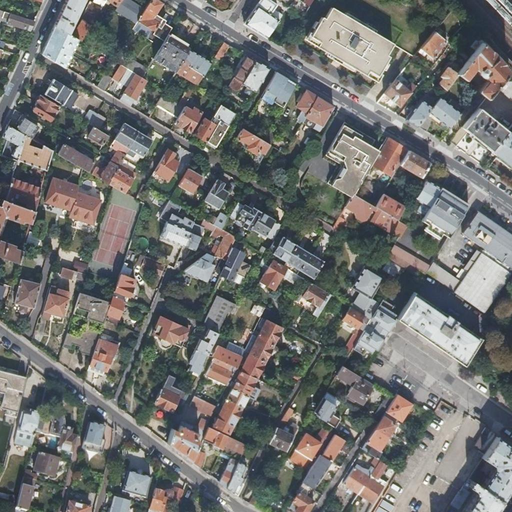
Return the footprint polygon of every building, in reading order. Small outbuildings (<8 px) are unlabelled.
[(65,0),(53,26),(69,35),(85,0),(65,0)] [(89,0),(80,19),(82,20),(82,21),(94,0),(89,0)] [(96,0),(94,0),(82,21),(85,22),(87,20),(98,1),(96,0)] [(96,0),(98,1),(87,20),(92,23),(95,17),(99,11),(105,0),(96,0)] [(162,2),(158,0),(148,0),(133,25),(136,27),(138,23),(153,31),(152,34),(164,40),(167,35),(172,27),(164,22),(165,20),(155,14),(162,2)] [(269,0),(259,0),(243,24),(255,31),(266,37),(281,15),(272,9),(275,4),(269,0)] [(393,42),(332,6),(325,17),(322,16),(311,35),(320,41),(317,46),(365,74),(368,69),(377,75),(389,56),(386,54),(393,42)] [(34,20),(0,9),(0,19),(1,19),(6,21),(6,22),(29,29),(34,20)] [(72,37),(77,40),(80,41),(81,39),(86,32),(90,25),(85,22),(82,21),(82,20),(72,37)] [(41,53),(64,67),(77,40),(72,37),(69,35),(53,26),(41,53)] [(445,41),(433,31),(420,49),(432,58),(445,41)] [(86,32),(81,39),(98,49),(103,42),(86,32)] [(164,40),(153,58),(175,71),(176,70),(189,48),(167,35),(164,40)] [(229,44),(223,41),(214,55),(220,59),(229,44)] [(0,48),(18,54),(20,49),(0,42),(0,48)] [(495,87),(504,75),(508,71),(498,60),(482,43),(467,62),(458,74),(457,74),(463,80),(463,79),(466,80),(475,68),(479,72),(479,73),(479,74),(479,75),(480,75),(481,76),(482,76),(483,76),(487,80),(479,90),(479,93),(483,95),(474,106),(474,108),(475,109),(477,107),(485,97),(486,98),(495,87)] [(189,48),(176,70),(197,83),(199,80),(203,74),(211,61),(189,48)] [(117,51),(112,59),(119,63),(127,68),(136,73),(142,77),(147,69),(117,51)] [(112,60),(99,52),(95,59),(115,71),(119,63),(112,59),(112,60)] [(247,55),(228,87),(235,90),(238,89),(240,85),(241,83),(255,59),(247,55)] [(255,59),(241,83),(246,86),(253,90),(254,91),(268,67),(261,63),(255,59)] [(119,63),(115,71),(112,77),(119,82),(127,68),(119,63)] [(457,74),(458,74),(448,67),(441,76),(443,77),(439,83),(438,84),(445,90),(457,74)] [(122,78),(129,81),(134,73),(127,69),(122,78)] [(285,77),(275,71),(259,98),(270,105),(272,101),(281,106),(295,83),(285,77)] [(101,72),(94,85),(104,91),(111,78),(101,72)] [(88,73),(84,79),(92,83),(95,78),(88,73)] [(130,80),(119,99),(129,106),(133,100),(141,86),(139,85),(143,78),(142,77),(136,73),(131,81),(130,80)] [(203,74),(199,80),(203,82),(208,77),(203,74)] [(511,81),(504,75),(495,87),(511,100),(511,81)] [(70,89),(53,79),(44,93),(62,104),(70,89)] [(405,87),(395,79),(383,94),(399,106),(416,87),(410,82),(405,87)] [(253,90),(246,86),(243,91),(250,95),(253,90)] [(162,93),(156,103),(177,115),(183,106),(192,91),(187,88),(178,103),(162,93)] [(316,95),(305,89),(295,106),(301,109),(296,117),(301,121),(304,115),(316,95)] [(57,106),(39,95),(31,111),(50,122),(57,106)] [(318,130),(333,105),(316,95),(304,115),(315,122),(312,126),(318,130)] [(420,100),(405,119),(417,126),(435,103),(425,95),(421,100),(420,100)] [(223,96),(218,103),(220,104),(232,111),(236,104),(223,96)] [(441,123),(449,128),(460,113),(439,97),(435,103),(417,126),(425,131),(432,121),(434,118),(441,123)] [(220,104),(213,116),(219,120),(227,125),(234,113),(232,111),(220,104)] [(177,115),(173,122),(189,131),(200,112),(192,108),(191,110),(183,106),(177,115)] [(461,128),(490,151),(506,130),(477,107),(475,109),(461,128)] [(89,109),(82,121),(88,124),(89,124),(90,125),(96,114),(89,109)] [(105,118),(97,113),(96,114),(90,125),(93,127),(97,130),(105,118)] [(17,121),(12,129),(24,135),(30,139),(31,136),(36,126),(22,118),(19,123),(17,121)] [(215,125),(203,118),(193,133),(206,141),(215,125)] [(434,118),(432,121),(438,126),(441,123),(434,118)] [(219,120),(215,125),(206,141),(204,144),(211,147),(213,148),(227,125),(219,120)] [(123,123),(113,139),(128,148),(138,131),(123,123)] [(90,125),(89,124),(84,133),(88,135),(93,127),(90,125)] [(12,129),(7,125),(6,125),(2,137),(16,145),(11,155),(3,181),(10,183),(11,180),(16,162),(24,135),(12,129)] [(288,132),(293,135),(297,128),(292,125),(288,132)] [(107,136),(97,130),(93,127),(88,135),(87,136),(102,145),(107,136)] [(262,139),(241,127),(235,138),(246,144),(244,148),(255,154),(258,150),(264,153),(269,144),(262,139)] [(352,194),(372,159),(365,155),(369,148),(338,129),(322,157),(336,165),(327,183),(350,196),(352,193),(352,194)] [(267,130),(262,139),(269,144),(270,144),(275,135),(267,130)] [(506,130),(490,151),(511,168),(511,134),(506,130)] [(151,140),(138,131),(128,148),(122,158),(132,165),(138,155),(141,157),(151,140)] [(30,139),(24,135),(16,162),(45,170),(51,151),(41,146),(40,149),(26,145),(30,139)] [(41,145),(43,142),(31,136),(30,139),(41,145)] [(392,140),(386,136),(381,143),(384,145),(372,164),(389,174),(399,157),(401,155),(392,149),(393,147),(396,149),(399,144),(392,140)] [(128,148),(113,139),(109,147),(115,150),(109,161),(117,166),(122,158),(128,148)] [(62,144),(56,154),(71,163),(77,153),(62,144)] [(204,144),(202,148),(208,152),(211,147),(204,144)] [(406,149),(399,144),(396,149),(393,147),(392,149),(401,155),(399,157),(402,158),(407,149),(406,149)] [(413,153),(407,149),(402,158),(399,164),(421,177),(429,162),(413,153)] [(173,154),(166,150),(164,154),(163,154),(153,171),(166,179),(176,162),(170,158),(173,154)] [(77,153),(71,163),(81,169),(86,172),(92,162),(77,153)] [(133,165),(132,165),(122,158),(117,166),(107,184),(112,187),(122,193),(133,174),(130,171),(133,165)] [(117,166),(109,161),(103,172),(94,167),(90,174),(107,184),(117,166)] [(200,176),(187,169),(177,185),(190,193),(200,176)] [(52,177),(44,202),(69,211),(68,217),(92,225),(100,200),(84,195),(76,192),(77,186),(52,177)] [(223,183),(215,179),(203,200),(217,208),(226,192),(220,188),(223,183)] [(428,207),(439,188),(425,179),(413,198),(420,203),(416,210),(423,215),(428,207)] [(11,180),(10,183),(5,201),(1,199),(0,201),(0,255),(17,262),(21,249),(14,247),(14,246),(13,244),(0,239),(0,222),(3,214),(4,215),(5,217),(19,222),(22,221),(22,220),(29,223),(40,187),(11,180)] [(142,184),(133,199),(141,203),(139,208),(141,208),(146,211),(157,193),(155,192),(144,185),(142,184)] [(451,195),(439,188),(428,207),(423,215),(419,221),(427,225),(441,234),(447,238),(468,206),(455,198),(454,200),(450,197),(451,195)] [(350,196),(344,206),(353,211),(354,217),(359,220),(362,216),(365,218),(366,216),(370,218),(369,220),(388,232),(388,231),(399,238),(406,226),(395,219),(373,206),(352,194),(352,193),(350,196)] [(381,193),(373,206),(395,219),(403,206),(381,193)] [(177,213),(181,206),(169,200),(159,217),(166,221),(160,236),(183,246),(190,230),(193,222),(177,213)] [(250,229),(260,212),(251,207),(250,209),(242,205),(234,219),(242,224),(240,226),(249,231),(250,229)] [(511,270),(511,234),(477,211),(461,233),(483,248),(481,252),(460,281),(432,262),(430,266),(425,273),(453,292),(483,313),(484,312),(492,318),(505,297),(498,292),(511,270)] [(273,220),(260,212),(250,229),(263,237),(273,220)] [(213,216),(209,222),(221,230),(227,219),(227,218),(219,213),(216,218),(213,216)] [(209,222),(196,215),(193,222),(190,230),(183,246),(190,248),(200,226),(211,232),(210,235),(216,238),(218,235),(223,238),(221,243),(217,241),(214,246),(211,253),(222,258),(225,251),(228,253),(235,238),(227,233),(221,230),(209,222)] [(338,216),(332,226),(337,229),(343,219),(338,216)] [(227,219),(221,230),(227,233),(233,222),(227,219)] [(272,242),(274,239),(268,236),(261,248),(266,252),(267,251),(270,245),(272,242)] [(281,239),(276,236),(274,239),(272,242),(278,245),(281,239)] [(282,238),(281,239),(278,245),(272,242),(270,245),(267,251),(272,254),(270,258),(272,260),(283,266),(285,262),(295,245),(282,238)] [(393,244),(385,258),(387,259),(388,260),(401,267),(421,280),(425,273),(430,266),(393,244)] [(308,253),(295,245),(285,262),(298,270),(308,253)] [(22,248),(21,249),(17,262),(23,264),(27,250),(22,248)] [(232,258),(229,257),(221,275),(231,279),(234,272),(244,277),(249,264),(240,260),(243,253),(236,250),(232,258)] [(183,271),(206,281),(210,273),(214,264),(208,261),(210,255),(206,253),(194,262),(183,271)] [(322,261),(308,253),(298,270),(312,278),(322,261)] [(264,255),(262,254),(258,261),(256,264),(266,270),(265,272),(263,275),(256,287),(263,291),(270,295),(277,283),(281,276),(295,285),(300,276),(296,274),(286,268),(283,266),(272,260),(270,258),(264,255)] [(163,263),(145,256),(141,267),(159,274),(163,263)] [(401,267),(388,260),(383,269),(395,276),(401,267)] [(87,265),(75,261),(72,269),(84,273),(87,265)] [(17,262),(15,271),(21,273),(23,264),(17,262)] [(63,267),(54,264),(52,270),(61,273),(63,267)] [(125,267),(121,265),(116,280),(111,295),(123,300),(124,300),(126,294),(129,295),(132,285),(131,285),(133,278),(127,276),(130,268),(125,267)] [(351,287),(369,298),(382,276),(364,265),(351,287)] [(71,278),(73,270),(63,267),(61,273),(60,275),(71,278)] [(305,279),(300,276),(295,285),(299,288),(305,279)] [(33,308),(40,284),(20,279),(14,303),(33,308)] [(330,294),(310,282),(305,279),(299,288),(294,297),(298,300),(301,296),(317,306),(321,309),(330,294)] [(102,296),(80,289),(73,313),(88,318),(84,330),(83,330),(82,330),(82,331),(81,331),(80,332),(80,333),(80,334),(79,334),(79,335),(80,336),(67,332),(63,346),(70,349),(72,342),(80,344),(78,351),(91,355),(97,338),(99,332),(90,328),(93,319),(102,322),(103,319),(109,301),(101,298),(102,296)] [(62,316),(67,298),(49,293),(41,317),(48,319),(50,313),(62,316)] [(413,293),(398,316),(396,319),(463,364),(479,338),(455,321),(455,320),(446,313),(445,314),(413,293)] [(111,295),(109,301),(103,319),(115,323),(123,300),(111,295)] [(231,312),(235,304),(217,295),(203,326),(208,328),(217,332),(221,324),(228,311),(231,312)] [(265,308),(247,298),(244,305),(251,309),(250,311),(260,317),(260,316),(261,315),(265,308)] [(398,316),(379,304),(370,318),(366,324),(363,330),(358,337),(354,343),(373,355),(375,352),(379,345),(392,326),(396,319),(398,316)] [(317,316),(321,309),(317,306),(312,313),(317,316)] [(370,318),(350,306),(342,320),(356,328),(361,320),(362,321),(366,324),(370,318)] [(234,314),(231,312),(228,311),(221,324),(228,327),(234,314)] [(181,345),(189,329),(161,316),(153,333),(173,342),(181,346),(181,345)] [(259,333),(254,330),(252,334),(272,344),(281,327),(277,325),(262,317),(258,324),(262,326),(259,333)] [(366,324),(362,321),(358,327),(363,330),(366,324)] [(363,330),(358,327),(354,334),(353,333),(353,334),(358,337),(363,330)] [(217,332),(208,328),(203,340),(199,338),(195,348),(205,353),(207,354),(218,333),(217,332)] [(272,344),(252,334),(246,345),(244,348),(243,350),(249,353),(264,361),(272,344)] [(358,337),(353,334),(344,349),(349,352),(354,343),(358,337)] [(97,338),(91,355),(87,369),(102,374),(104,370),(106,370),(111,356),(112,357),(116,342),(108,339),(107,341),(97,338)] [(243,350),(244,348),(226,340),(223,347),(217,344),(212,356),(214,357),(206,375),(226,385),(235,367),(243,350)] [(205,353),(195,348),(190,358),(193,360),(189,369),(192,371),(191,373),(197,376),(204,361),(202,360),(205,353)] [(256,378),(264,361),(249,353),(241,370),(256,378)] [(360,375),(342,364),(336,374),(352,384),(348,390),(349,391),(347,394),(348,394),(347,396),(353,400),(355,398),(361,402),(366,394),(368,395),(369,395),(371,390),(371,389),(370,388),(373,383),(360,375)] [(247,395),(256,378),(241,370),(235,367),(226,385),(232,387),(233,388),(247,395)] [(4,373),(17,376),(18,371),(4,368),(3,373),(4,373)] [(17,414),(26,379),(17,376),(4,373),(3,373),(0,372),(0,406),(1,406),(0,409),(7,411),(17,414)] [(161,388),(154,402),(171,410),(175,403),(182,406),(189,393),(171,385),(175,377),(168,374),(161,388)] [(256,399),(247,395),(233,388),(232,387),(223,405),(239,413),(243,404),(252,407),(256,399)] [(62,403),(45,390),(41,408),(47,409),(48,409),(49,409),(50,409),(51,409),(52,408),(53,409),(54,409),(56,409),(57,410),(58,410),(62,403)] [(334,396),(326,391),(313,412),(317,415),(316,417),(326,422),(335,406),(330,403),(334,396)] [(385,411),(394,396),(387,392),(375,412),(382,416),(385,411)] [(407,402),(408,401),(395,393),(394,396),(385,411),(393,415),(396,411),(403,416),(410,404),(407,402)] [(339,399),(334,396),(330,403),(335,406),(339,399)] [(210,417),(215,409),(216,406),(195,397),(191,408),(210,417)] [(215,409),(220,411),(223,405),(217,403),(216,406),(215,409)] [(229,433),(239,413),(223,405),(220,411),(213,426),(229,433)] [(292,410),(288,407),(280,420),(284,423),(292,410)] [(33,435),(39,412),(30,410),(29,414),(21,413),(17,431),(33,435)] [(374,428),(388,436),(398,419),(393,415),(385,411),(382,416),(378,422),(374,428)] [(398,419),(401,420),(403,416),(396,411),(393,415),(398,419)] [(47,435),(49,436),(60,439),(57,449),(72,453),(77,436),(70,434),(71,429),(63,427),(64,425),(64,422),(63,420),(62,418),(61,416),(60,414),(58,412),(57,412),(52,420),(54,422),(53,424),(52,425),(45,423),(45,421),(44,419),(43,418),(42,417),(41,417),(39,416),(35,432),(41,433),(42,434),(44,434),(45,435),(47,435)] [(168,443),(191,460),(208,421),(202,418),(195,431),(192,429),(193,425),(181,420),(177,430),(172,427),(168,443)] [(87,422),(83,438),(100,442),(104,426),(87,422)] [(282,430),(276,427),(269,443),(286,451),(296,428),(289,424),(287,428),(284,426),(282,430)] [(222,448),(228,435),(208,426),(204,439),(222,448)] [(333,432),(321,426),(314,438),(306,432),(293,453),(289,459),(304,468),(308,462),(311,458),(315,460),(319,453),(333,432)] [(380,449),(388,436),(374,428),(362,448),(374,456),(377,458),(382,450),(380,449)] [(484,428),(473,447),(478,450),(487,436),(486,436),(484,435),(487,430),(484,428)] [(344,439),(334,433),(322,454),(330,460),(344,439)] [(219,481),(226,487),(241,455),(246,443),(228,435),(222,448),(219,455),(230,460),(219,481)] [(480,486),(502,500),(511,485),(511,446),(496,436),(485,454),(482,457),(491,463),(492,468),(480,486)] [(456,475),(466,482),(469,478),(473,471),(482,457),(485,454),(478,450),(473,447),(456,475)] [(195,463),(200,467),(206,453),(199,451),(195,463)] [(58,458),(39,453),(34,471),(53,476),(58,458)] [(319,453),(315,460),(302,482),(314,489),(321,477),(319,475),(324,467),(326,469),(331,460),(330,460),(322,454),(319,453)] [(226,487),(238,496),(244,483),(238,481),(246,464),(243,463),(246,457),(241,455),(226,487)] [(343,484),(358,493),(371,473),(379,459),(377,458),(374,456),(367,467),(364,473),(354,467),(343,484)] [(358,493),(374,503),(387,481),(383,478),(380,483),(377,481),(379,476),(386,465),(380,461),(372,474),(371,473),(358,493)] [(356,462),(354,467),(364,473),(367,467),(361,466),(356,462)] [(390,476),(395,469),(390,466),(385,473),(390,476)] [(25,470),(23,477),(30,479),(35,480),(36,475),(31,474),(29,471),(25,470)] [(154,489),(155,484),(149,482),(151,477),(127,471),(122,490),(152,498),(154,489)] [(469,478),(476,483),(481,476),(473,471),(469,478)] [(18,497),(17,502),(15,507),(26,511),(34,482),(29,481),(30,479),(23,477),(18,497)] [(494,511),(502,500),(480,486),(476,483),(469,478),(466,482),(452,504),(458,509),(469,492),(467,490),(470,486),(475,490),(476,493),(463,511),(494,511)] [(309,498),(314,489),(302,482),(297,490),(298,491),(289,507),(295,511),(306,511),(313,501),(309,498)] [(179,503),(184,489),(176,486),(174,487),(172,493),(172,494),(172,495),(172,496),(172,497),(171,498),(170,499),(169,500),(175,502),(179,503)] [(163,492),(154,489),(152,498),(147,511),(161,511),(165,498),(169,500),(170,499),(171,498),(172,497),(172,496),(172,495),(172,494),(172,493),(171,492),(171,491),(170,490),(169,490),(168,490),(167,490),(166,490),(165,490),(164,491),(163,492)] [(0,492),(0,497),(17,502),(18,497),(0,492)] [(251,504),(256,506),(263,495),(257,492),(252,499),(250,503),(251,504)] [(113,496),(109,511),(129,511),(130,511),(128,510),(130,500),(113,496)] [(171,511),(175,502),(169,500),(165,498),(161,511),(171,511)] [(383,499),(379,505),(390,511),(393,507),(383,499)] [(69,502),(66,511),(87,511),(89,507),(69,502)]
